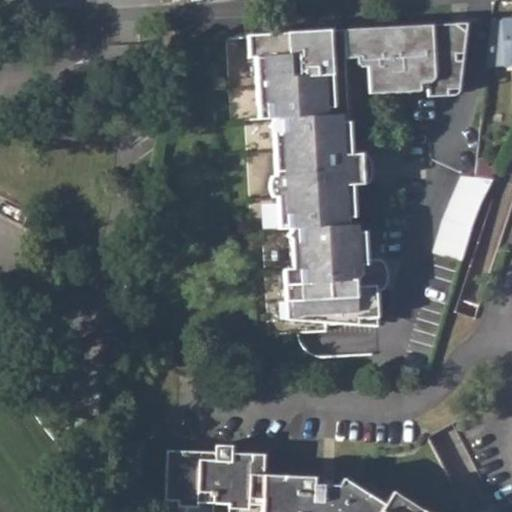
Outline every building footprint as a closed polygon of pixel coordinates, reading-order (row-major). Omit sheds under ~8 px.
[(504,65),(511,64),(511,18),(501,19),(503,40),(504,55),(504,65)] [(459,88),(466,22),(453,23),(455,54),(450,89),(459,88)] [(368,94),(420,91),(419,82),(426,82),(426,90),(444,89),(450,89),(455,54),(453,23),(344,29),(345,58),(356,57),(357,63),(360,66),(367,67),(368,94)] [(272,118),(275,176),(276,197),(278,214),(281,214),(288,220),(289,228),(292,268),(283,269),(286,319),(378,326),(378,259),(366,260),(364,231),(355,231),(350,232),(350,225),(340,224),(340,218),(354,217),(353,184),(359,184),(358,153),(352,153),(349,121),(340,122),(333,123),(333,115),(326,115),(325,107),(340,106),(335,46),(330,46),(329,30),(253,34),(255,56),(255,58),(257,105),(261,104),(271,109),(272,118)] [(504,55),(503,40),(495,41),(496,56),(504,55)] [(257,105),(258,119),(272,118),(271,109),(261,104),(257,105)] [(476,164),(475,177),(492,180),(493,173),(496,174),(498,165),(488,164),(476,164)] [(463,261),(480,202),(492,180),(475,177),(462,175),(443,219),(433,252),(463,261)] [(278,214),(279,229),(285,228),(289,228),(288,220),(281,214),(278,214)] [(176,511),(425,511),(421,509),(419,511),(411,511),(387,497),(383,504),(379,510),(361,498),(338,484),(337,485),(335,488),(323,488),(323,484),(314,483),(314,476),(297,475),(297,483),(263,482),(263,475),(263,461),(231,461),(231,453),(231,452),(232,445),(214,444),(214,451),(214,459),(210,459),(209,469),(199,469),(200,458),(166,457),(164,507),(176,508),(176,511)] [(200,458),(199,469),(209,469),(210,459),(214,459),(214,451),(167,450),(166,457),(200,458)] [(231,461),(263,461),(263,454),(231,452),(231,453),(231,461)] [(383,504),(342,478),(338,484),(361,498),(379,510),(383,504)] [(419,511),(421,509),(392,491),(387,497),(411,511),(419,511)]
